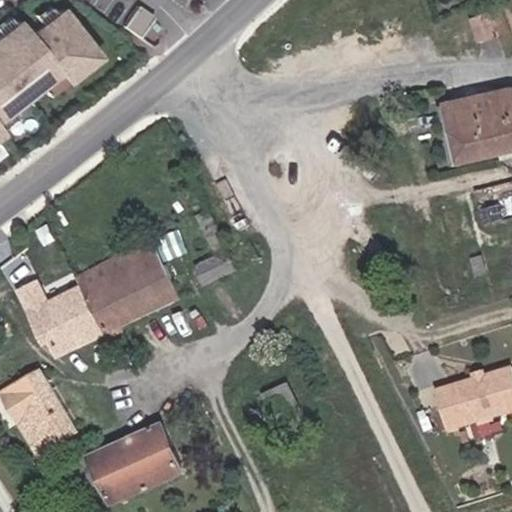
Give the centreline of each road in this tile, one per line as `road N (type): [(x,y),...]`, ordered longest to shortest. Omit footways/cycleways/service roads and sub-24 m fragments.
road 1 (residential): [(511,74),(456,68),(245,105),(185,60)]
road 2 (tertiary): [(185,60),(72,158),(0,205)]
